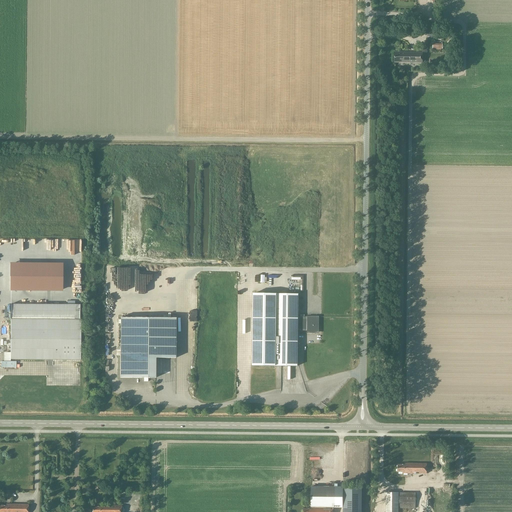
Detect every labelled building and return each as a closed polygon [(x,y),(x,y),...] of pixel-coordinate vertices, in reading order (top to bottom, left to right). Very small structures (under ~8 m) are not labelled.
[(422,63),(422,53),(394,52),(394,62),(422,63)] [(61,247),(61,222),(11,221),(11,246),(61,247)] [(316,333),(319,330),(319,317),(305,317),(296,317),(296,295),(253,295),(253,366),(297,366),(298,331),(307,331),(307,333),(316,333)] [(10,360),(80,360),(81,320),(79,320),(79,305),(11,305),(10,354),(4,354),(4,360),(10,360)] [(188,322),(197,312),(195,310),(186,320),(188,322)] [(155,358),(175,358),(176,318),(121,318),(120,378),(155,378),(155,358)] [(196,338),(193,335),(195,332),(193,330),(184,340),(187,343),(184,346),(186,348),(196,338)] [(79,385),(79,363),(60,363),(60,367),(68,367),(68,371),(50,371),(51,385),(46,385),(46,390),(78,390),(78,385),(79,385)] [(8,374),(31,377),(32,368),(29,368),(29,365),(20,364),(19,369),(17,369),(16,373),(14,373),(14,372),(9,371),(8,374)] [(426,473),(427,463),(404,463),(404,465),(397,465),(397,469),(397,472),(402,472),(402,473),(426,473)] [(332,511),(333,507),(335,507),(335,487),(311,486),(311,509),(304,509),(303,511),(332,511)] [(361,511),(361,506),(364,506),(364,501),(361,501),(361,488),(343,487),(343,511),(361,511)] [(446,511),(447,487),(429,487),(429,511),(446,511)] [(398,511),(398,492),(386,492),(385,511),(398,511)] [(415,508),(416,493),(400,492),(399,508),(415,508)]
